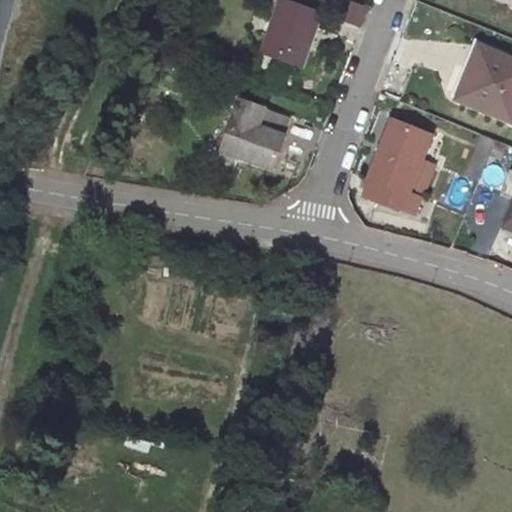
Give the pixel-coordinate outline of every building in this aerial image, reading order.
[(285,0),(279,0),(261,53),(302,68),(321,12),(285,0)] [(366,6),(349,1),(343,17),(360,23),(366,6)] [(472,77),(483,49),(472,45),(461,72),(467,74),(472,77)] [(511,121),(511,119),(511,60),(483,49),(472,77),(467,74),(457,99),(511,121)] [(118,96),(133,103),(140,87),(125,80),(118,96)] [(220,151),(239,158),(272,169),(284,135),(258,126),(265,108),(239,99),(220,151)] [(258,126),(284,135),(291,118),(265,108),(258,126)] [(430,136),(391,120),(368,178),(371,179),(364,196),(392,207),(393,206),(415,214),(421,199),(408,193),(418,168),(430,136)] [(483,135),(467,173),(479,178),(494,140),(483,135)] [(239,158),(220,151),(215,165),(234,172),(239,158)] [(431,173),(418,168),(408,193),(421,199),(431,173)] [(511,199),(502,227),(511,231),(511,170),(510,170),(500,194),(511,198),(511,199)]
